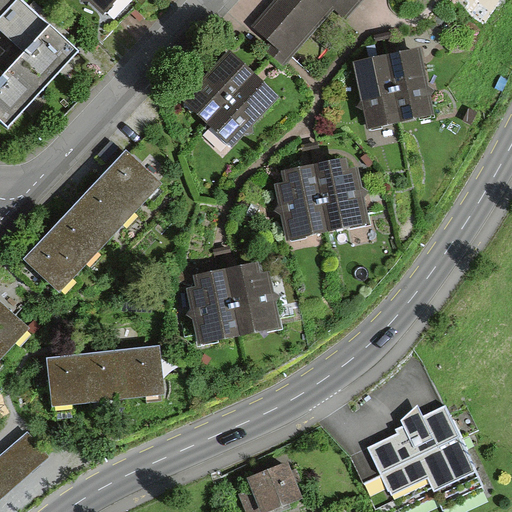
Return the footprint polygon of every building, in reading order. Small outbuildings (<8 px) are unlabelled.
[(0,0),(0,50),(33,15),(16,0),(0,0)] [(112,0),(91,0),(102,10),(112,0)] [(282,0),(251,36),(288,69),(339,12),(350,22),(369,0),(282,0)] [(33,15),(0,50),(42,90),(75,54),(33,15)] [(42,90),(0,50),(0,121),(6,127),(42,90)] [(395,125),(437,118),(427,60),(415,62),(413,53),(384,58),(395,125)] [(207,127),(254,76),(230,54),(183,105),(207,127)] [(354,132),(395,125),(384,58),(353,64),(355,72),(343,74),(354,132)] [(254,76),(207,127),(233,151),(280,99),(254,76)] [(160,192),(125,160),(23,275),(58,306),(160,192)] [(320,236),(362,228),(352,171),(340,173),(338,164),(308,169),(320,236)] [(278,243),(320,236),(308,169),(278,174),(280,183),(268,185),(278,243)] [(233,340),(274,332),(264,275),(252,277),(250,268),(221,273),(233,340)] [(191,347),(233,340),(221,273),(191,278),(192,287),(181,289),(191,347)] [(0,357),(22,334),(0,313),(0,357)] [(154,356),(55,368),(59,400),(158,389),(154,356)] [(394,440),(365,453),(388,503),(426,485),(433,498),(473,479),(442,413),(392,436),(394,440)] [(0,509),(50,464),(25,437),(0,459),(0,509)] [(283,465),(243,483),(255,511),(276,511),(299,502),(283,465)]
